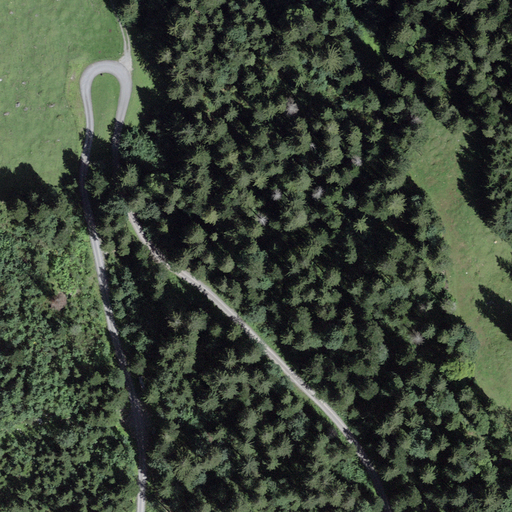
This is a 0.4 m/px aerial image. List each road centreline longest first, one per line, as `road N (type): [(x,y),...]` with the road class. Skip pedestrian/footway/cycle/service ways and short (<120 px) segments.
road 1 (track): [(389,511),(357,440),(329,409),(233,312),(147,255),(123,218),(110,148),(122,87),(105,71),(85,81),(81,192),(136,430),(134,511)]
road 2 (track): [(511,429),(475,372),(434,197),(407,170),(385,128),(367,43),(346,0)]
